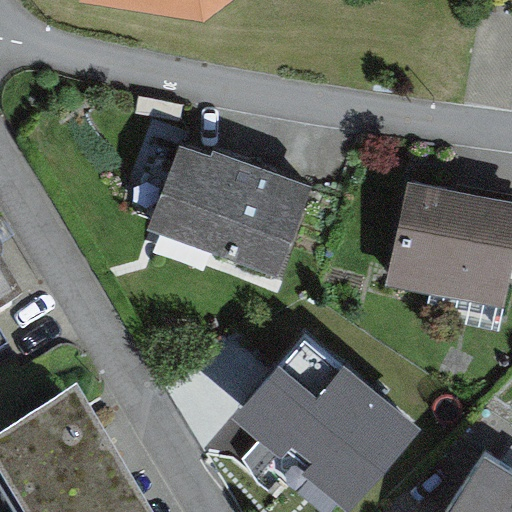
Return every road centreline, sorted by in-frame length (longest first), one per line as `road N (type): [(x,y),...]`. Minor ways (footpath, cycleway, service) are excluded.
road 1 (residential): [(511,131),(0,40)]
road 2 (residential): [(0,162),(212,511)]
